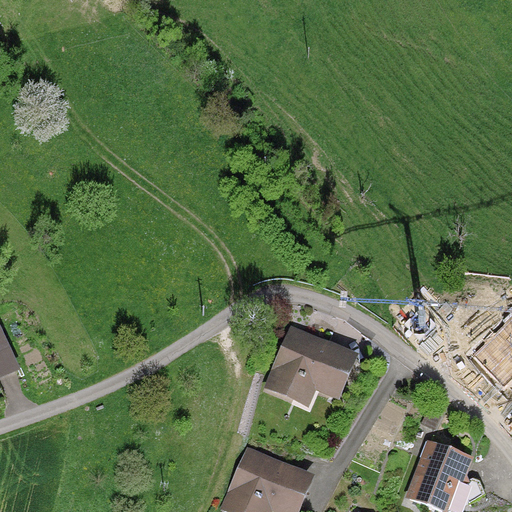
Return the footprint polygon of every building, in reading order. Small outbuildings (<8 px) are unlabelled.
[(511,313),(469,351),(504,391),(511,383),(511,313)] [(359,353),(291,324),(264,388),(309,407),(316,390),(339,399),(359,353)] [(0,326),(0,378),(21,368),(0,326)] [(428,439),(406,498),(444,511),(447,511),(460,481),(463,482),(473,456),(428,439)] [(299,511),(315,475),(248,446),(221,509),(227,511),(272,511),(273,511),(275,511),(299,511)]
